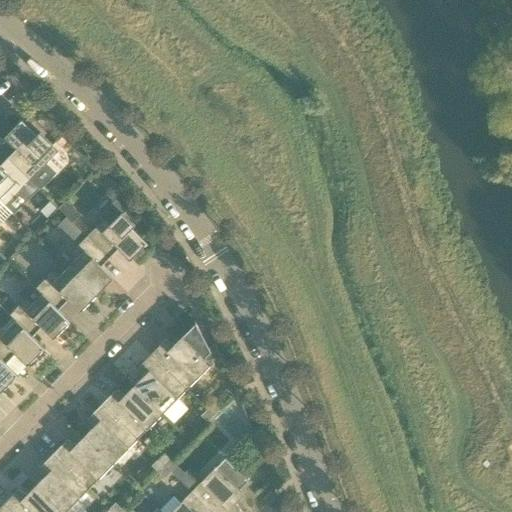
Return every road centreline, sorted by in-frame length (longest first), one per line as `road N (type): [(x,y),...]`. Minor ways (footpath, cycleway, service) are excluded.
road 1 (residential): [(320,511),(234,301),(153,174),(76,85),(0,25)]
road 2 (residential): [(0,451),(159,290)]
